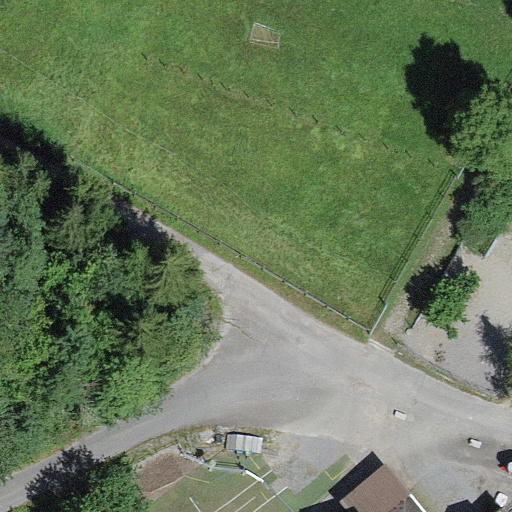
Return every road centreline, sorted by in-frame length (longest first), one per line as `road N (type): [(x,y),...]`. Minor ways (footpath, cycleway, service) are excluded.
road 1 (track): [(420,411),(198,261),(0,153)]
road 2 (track): [(420,411),(217,401),(0,494)]
